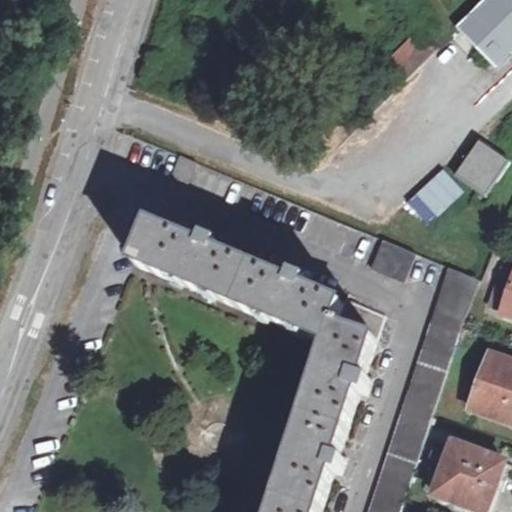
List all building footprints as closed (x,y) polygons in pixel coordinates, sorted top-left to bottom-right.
[(493,68),(511,49),(511,0),(481,0),(454,26),(493,68)] [(307,133),(326,154),(436,47),(417,29),(307,133)] [(456,174),(485,195),(508,161),(479,141),(456,174)] [(174,153),(165,175),(181,183),(191,161),(174,153)] [(447,171),(436,179),(453,204),(464,196),(447,171)] [(421,229),(449,213),(434,188),(407,205),(421,229)] [(238,312),(255,267),(218,251),(220,244),(205,238),(203,245),(149,223),(131,267),(238,312)] [(410,253),(378,239),(366,270),(398,282),(410,253)] [(291,281),(255,267),(238,312),(328,348),(337,326),(345,305),(307,288),(310,282),(293,276),(291,281)] [(463,321),(478,282),(448,269),(440,295),(398,420),(367,511),(400,511),(402,508),(415,468),(431,418),(460,331),(463,321)] [(511,283),(499,316),(511,320),(511,283)] [(378,340),(337,326),(303,419),(348,434),(360,397),(366,399),(371,382),(365,380),(378,340)] [(511,426),(511,366),(487,356),(467,411),(511,426)] [(348,434),(303,419),(277,503),(307,511),(322,511),(335,476),(342,478),(347,463),(340,460),(348,434)] [(452,448),(434,499),(469,511),(485,511),(503,467),(452,448)] [(307,511),(277,503),(274,511),(307,511)]
